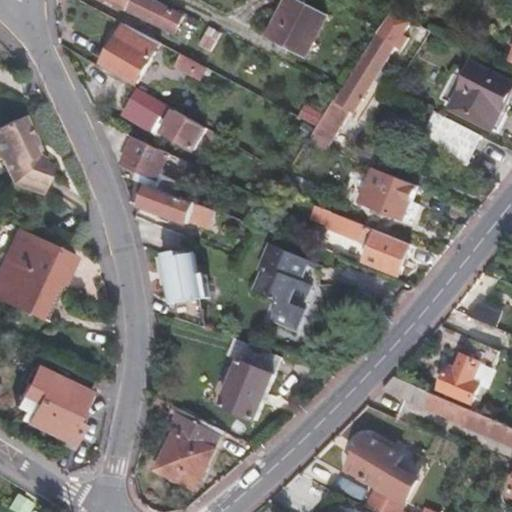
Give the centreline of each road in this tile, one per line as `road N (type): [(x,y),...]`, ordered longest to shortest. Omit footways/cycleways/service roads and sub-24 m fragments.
road 1 (residential): [(119,511),(115,466),(132,296),(125,239),(90,141),(21,16)]
road 2 (secondary): [(223,511),(355,383),(511,202)]
